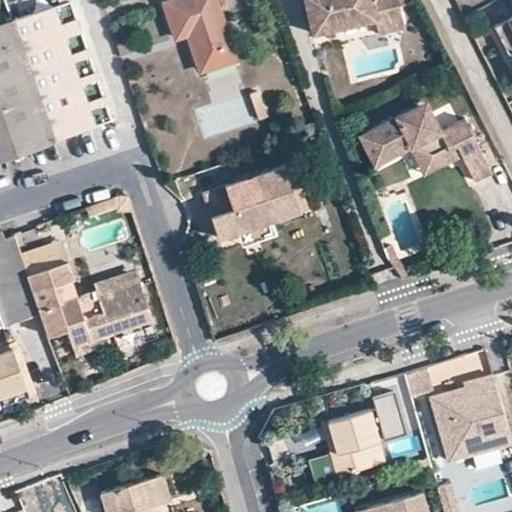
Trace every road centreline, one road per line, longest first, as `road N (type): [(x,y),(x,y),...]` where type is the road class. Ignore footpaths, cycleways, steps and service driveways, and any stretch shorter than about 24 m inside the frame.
road 1 (tertiary): [(212,387),(511,286)]
road 2 (unknown): [(284,0),(402,292)]
road 3 (residential): [(212,387),(138,168)]
road 4 (tertiary): [(0,463),(212,387)]
road 5 (residential): [(138,168),(89,0)]
road 6 (track): [(511,145),(441,0)]
road 7 (residential): [(138,168),(0,209)]
road 8 (residential): [(251,511),(212,387)]
